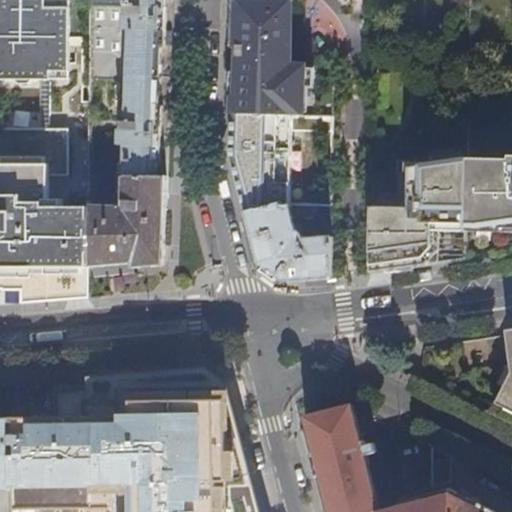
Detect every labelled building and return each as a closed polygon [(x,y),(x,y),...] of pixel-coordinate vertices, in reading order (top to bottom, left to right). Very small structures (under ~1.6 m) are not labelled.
[(0,0),(0,81),(40,81),(51,81),(51,80),(51,72),(70,72),(70,7),(51,7),(51,0),(0,0)] [(173,47),(174,0),(92,0),(91,80),(129,82),(128,122),(122,122),(121,146),(127,146),(125,202),(118,202),(118,209),(91,208),(90,268),(131,264),(136,264),(165,261),(168,196),(170,126),(172,77),(173,47)] [(235,89),(234,114),(294,116),(335,117),(336,69),(290,67),(292,1),(276,0),(230,0),(230,19),(236,19),(236,45),(240,46),(239,89),(235,89)] [(40,130),(50,130),(51,81),(40,81),(40,130)] [(232,157),(247,214),(285,204),(285,205),(291,205),(292,205),(293,163),(294,116),(234,114),(232,157)] [(88,298),(90,298),(90,268),(91,208),(50,208),(50,176),(69,176),(69,129),(50,130),(40,130),(0,129),(0,282),(5,282),(4,277),(22,276),(22,281),(25,303),(88,298)] [(511,162),(469,161),(468,259),(499,255),(511,253),(511,158),(511,162)] [(431,264),(468,259),(469,161),(401,168),(401,181),(374,180),(374,200),(373,272),(431,264)] [(307,279),(332,277),(333,238),(305,240),(302,233),(304,233),(301,225),(296,226),(291,205),(285,205),(285,204),(247,214),(260,265),(284,282),(307,279)] [(134,511),(255,511),(252,497),(232,415),(225,388),(221,384),(215,379),(208,375),(135,381),(135,419),(134,485),(134,511)] [(308,417),(332,511),(381,511),(353,406),(308,417)] [(0,419),(0,486),(9,486),(8,419),(0,419)] [(134,485),(135,419),(68,419),(8,419),(9,486),(60,486),(134,485)] [(452,484),(452,460),(432,461),(433,490),(452,484)] [(452,511),(452,490),(400,505),(401,507),(398,508),(398,511),(452,511)] [(496,511),(452,490),(452,511),(496,511)]
